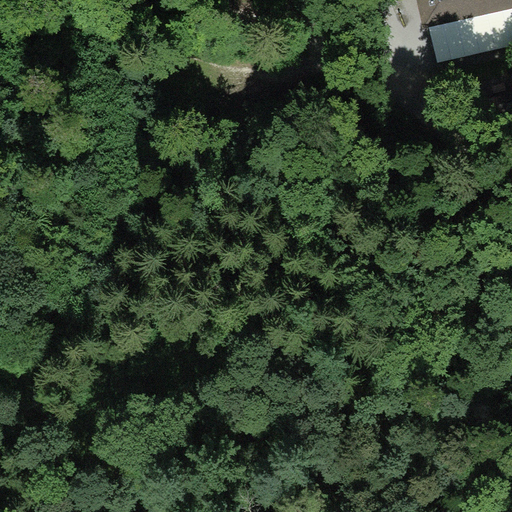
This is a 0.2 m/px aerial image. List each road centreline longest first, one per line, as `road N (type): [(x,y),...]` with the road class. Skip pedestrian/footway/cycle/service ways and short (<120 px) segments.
road 1 (track): [(325,63),(511,180)]
road 2 (track): [(0,401),(25,404),(73,432),(155,511)]
road 3 (track): [(325,63),(511,29)]
road 4 (track): [(195,0),(325,63)]
